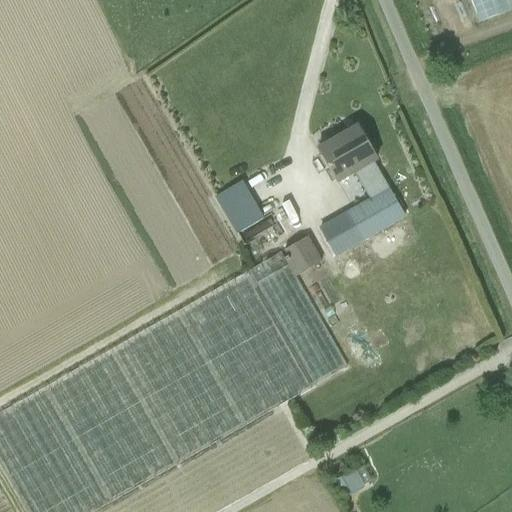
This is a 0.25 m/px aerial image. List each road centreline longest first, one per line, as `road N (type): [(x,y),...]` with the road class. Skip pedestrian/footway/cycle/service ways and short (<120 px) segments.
road 1 (track): [(393,0),(511,257)]
road 2 (track): [(337,196),(311,149),(314,104),(344,0)]
